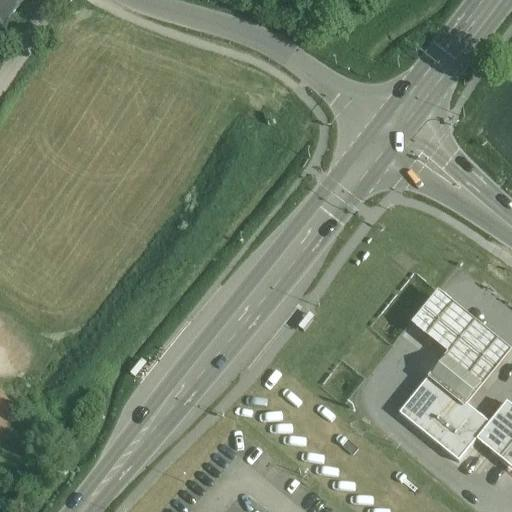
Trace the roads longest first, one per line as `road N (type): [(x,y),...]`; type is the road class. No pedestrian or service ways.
road 1 (secondary): [(79,511),(390,139)]
road 2 (residential): [(134,0),(295,59),(390,139)]
road 3 (secondary): [(390,139),(496,0)]
road 4 (tertiary): [(511,231),(390,139)]
